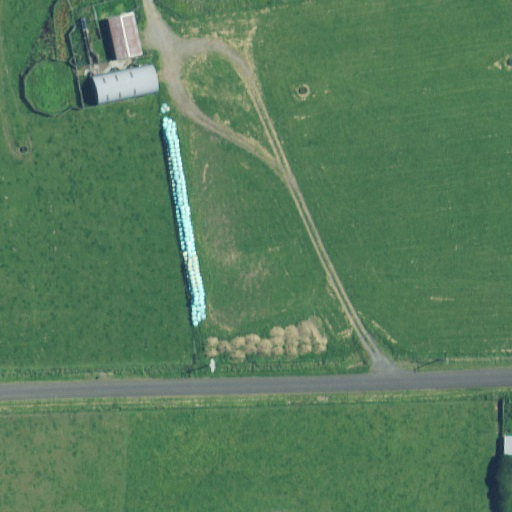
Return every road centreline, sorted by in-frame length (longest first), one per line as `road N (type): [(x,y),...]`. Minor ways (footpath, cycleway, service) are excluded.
road 1 (unclassified): [(0,394),(511,379)]
road 2 (track): [(384,382),(287,174),(177,93),(147,0)]
